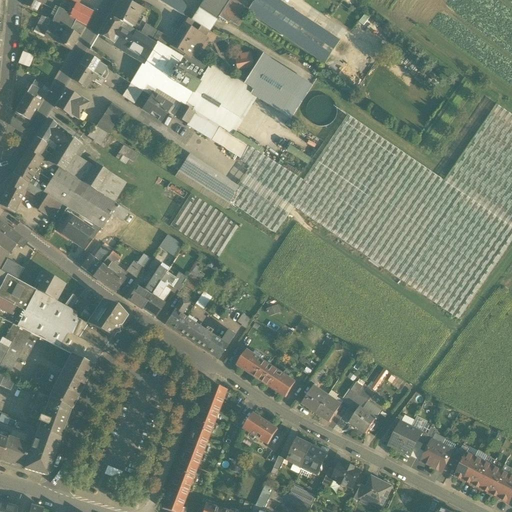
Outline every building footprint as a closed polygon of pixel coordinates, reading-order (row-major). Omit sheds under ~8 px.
[(36,12),(40,4),(42,0),(52,0),(73,10),(76,4),(67,0),(25,0),(23,6),(36,12)] [(69,18),(73,10),(52,0),(42,0),(40,4),(57,12),(69,18)] [(119,0),(111,18),(131,29),(132,28),(141,10),(121,0),(119,0)] [(171,9),(174,10),(177,5),(180,0),(179,0),(156,0),(158,0),(163,4),(166,6),(171,9)] [(208,32),(226,6),(215,0),(205,0),(191,21),(197,25),(208,32)] [(220,19),(227,23),(239,5),(231,0),(230,0),(219,18),(220,19)] [(254,0),(247,12),(325,64),(340,41),(278,0),(254,0)] [(84,27),(85,27),(92,12),(76,4),(73,10),(69,18),(69,19),(75,22),(84,27)] [(356,6),(351,12),(365,25),(370,18),(356,6)] [(52,22),(66,29),(70,31),(75,22),(69,19),(69,18),(57,12),(54,16),(52,22)] [(44,18),(52,22),(54,16),(47,13),(44,18)] [(183,24),(193,30),(197,25),(191,21),(183,16),(180,22),(183,24)] [(39,22),(49,28),(52,22),(44,18),(41,17),(39,22)] [(98,36),(131,55),(142,37),(140,36),(131,31),(109,18),(98,36)] [(66,29),(52,22),(49,28),(48,30),(44,37),(49,39),(53,33),(61,37),(66,29)] [(70,32),(79,37),(84,27),(75,22),(70,31),(70,32)] [(175,30),(178,32),(183,24),(180,22),(175,30)] [(193,30),(183,24),(178,32),(169,46),(188,58),(188,57),(194,47),(198,50),(204,41),(206,38),(193,30)] [(142,37),(149,41),(155,31),(146,26),(140,36),(142,37)] [(70,32),(70,31),(66,29),(61,37),(53,33),(49,39),(57,44),(70,52),(79,37),(70,32)] [(131,55),(144,63),(155,45),(149,41),(142,37),(131,55)] [(166,52),(155,45),(144,63),(139,71),(151,78),(158,83),(155,89),(181,105),(194,113),(219,128),(229,134),(252,95),(255,90),(244,84),(215,67),(208,69),(188,57),(188,58),(169,46),(166,52)] [(19,64),(30,68),(34,56),(23,52),(19,64)] [(92,73),(104,81),(107,75),(106,68),(86,55),(80,66),(92,74),(92,73)] [(262,55),(244,84),(255,90),(252,95),(257,97),(257,98),(281,113),(299,84),(295,75),(262,55)] [(100,87),(104,81),(92,73),(92,74),(80,66),(72,80),(72,81),(85,89),(90,81),(100,87)] [(153,88),(155,89),(158,83),(151,78),(139,71),(135,77),(138,78),(137,79),(147,85),(153,88)] [(305,82),(295,75),(299,84),(281,113),(284,115),(305,82)] [(131,84),(142,92),(147,85),(137,79),(138,78),(135,77),(130,84),(131,85),(131,84)] [(31,86),(41,92),(43,87),(34,81),(31,86)] [(122,97),(134,104),(142,92),(131,84),(131,85),(130,84),(122,97)] [(29,122),(30,122),(45,94),(41,92),(31,86),(15,113),(16,114),(29,122)] [(167,112),(174,117),(181,105),(155,89),(153,88),(150,93),(152,95),(153,94),(171,106),(167,112)] [(69,117),(70,116),(79,100),(65,91),(55,108),(69,117)] [(151,115),(161,122),(167,112),(171,106),(153,94),(152,95),(142,110),(150,115),(151,115)] [(234,137),(257,98),(257,97),(252,95),(229,134),(234,137)] [(314,98),(309,102),(307,107),(306,113),(308,119),(312,123),(317,126),(323,127),(328,125),(333,121),(336,116),(336,110),(335,104),(331,100),(326,97),(320,96),(314,98)] [(80,98),(79,100),(70,116),(75,120),(81,111),(83,112),(88,104),(87,104),(80,98)] [(107,110),(104,115),(116,123),(123,112),(111,104),(109,108),(107,110)] [(174,117),(188,124),(194,113),(181,105),(174,117)] [(511,115),(496,105),(444,181),(511,227),(511,115)] [(186,126),(211,141),(219,128),(194,113),(188,124),(186,126)] [(10,127),(20,133),(25,129),(29,122),(16,114),(11,122),(10,127)] [(104,115),(96,128),(100,130),(107,135),(108,135),(116,123),(104,115)] [(458,320),(511,241),(511,227),(444,181),(348,116),(304,181),(299,178),(264,156),(260,154),(250,168),(238,186),(234,192),(236,194),(230,202),(276,234),(294,207),(458,320)] [(45,144),(48,140),(56,126),(47,120),(36,139),(45,144)] [(66,134),(56,126),(48,140),(57,147),(59,149),(63,144),(61,142),(66,134)] [(87,137),(93,141),(100,130),(96,128),(95,127),(87,137)] [(211,141),(242,159),(250,147),(234,137),(229,134),(219,128),(211,141)] [(107,135),(100,130),(93,141),(93,142),(99,146),(107,135)] [(47,162),(64,172),(74,157),(81,145),(66,134),(61,142),(63,144),(59,149),(57,147),(50,158),(47,162)] [(36,139),(33,144),(42,150),(45,144),(36,139)] [(47,162),(50,158),(41,151),(42,150),(33,144),(28,152),(44,162),(45,161),(47,162)] [(294,145),(290,152),(311,165),(316,157),(294,145)] [(118,154),(132,163),(137,156),(123,147),(118,154)] [(260,154),(250,147),(242,159),(241,161),(250,168),(260,154)] [(28,152),(18,168),(32,177),(47,187),(52,178),(62,184),(67,174),(64,172),(47,162),(45,161),(44,162),(28,152)] [(185,184),(225,210),(230,202),(236,194),(234,192),(238,186),(189,155),(185,161),(195,168),(185,184)] [(78,181),(83,184),(93,168),(74,157),(64,172),(67,174),(78,181)] [(175,177),(185,184),(195,168),(185,161),(175,177)] [(95,164),(93,168),(83,184),(88,187),(96,192),(97,192),(109,173),(95,164)] [(27,184),(32,177),(18,168),(14,175),(27,184)] [(109,173),(97,192),(104,197),(116,178),(109,173)] [(67,174),(62,184),(90,201),(96,192),(88,187),(83,184),(78,181),(67,174)] [(8,188),(23,196),(26,191),(29,185),(27,184),(14,175),(8,188)] [(97,192),(96,192),(90,201),(62,184),(52,178),(47,187),(43,193),(51,198),(56,202),(61,205),(68,209),(93,225),(100,229),(102,231),(111,216),(117,205),(116,204),(111,201),(104,197),(97,192)] [(104,197),(111,201),(123,182),(116,178),(104,197)] [(166,189),(183,199),(186,194),(170,183),(166,189)] [(29,185),(26,191),(39,199),(43,193),(29,185)] [(0,202),(0,207),(14,214),(23,196),(8,188),(0,202)] [(34,208),(42,213),(51,198),(43,193),(39,199),(36,204),(34,208)] [(169,227),(219,258),(238,228),(239,229),(241,227),(239,226),(190,194),(169,227)] [(56,202),(51,198),(42,213),(47,216),(56,202)] [(61,205),(56,202),(47,216),(51,219),(61,205)] [(111,216),(123,223),(129,212),(117,205),(111,216)] [(64,234),(81,246),(87,237),(91,231),(90,230),(74,220),(64,234)] [(87,237),(92,240),(100,229),(93,225),(90,230),(91,231),(87,237)] [(9,254),(17,244),(21,238),(7,228),(0,240),(0,251),(2,252),(4,250),(9,254)] [(159,247),(175,259),(183,246),(167,236),(159,247)] [(27,243),(21,238),(17,244),(23,248),(27,243)] [(94,259),(102,265),(107,258),(108,258),(112,252),(103,245),(94,259)] [(0,269),(6,259),(9,254),(4,250),(2,252),(0,251),(0,269)] [(120,258),(112,252),(108,258),(107,258),(102,265),(108,270),(112,264),(115,260),(117,261),(120,258)] [(81,268),(93,276),(102,265),(94,259),(90,256),(81,268)] [(7,275),(11,277),(18,266),(6,259),(0,269),(0,271),(7,275)] [(127,273),(131,276),(138,266),(134,263),(127,273)] [(112,264),(108,270),(116,276),(118,273),(121,270),(112,264)] [(126,280),(118,273),(116,276),(108,270),(102,265),(93,276),(108,288),(116,293),(126,280)] [(24,269),(18,266),(11,277),(11,278),(17,281),(24,269)] [(143,270),(138,266),(131,276),(136,280),(143,270)] [(149,284),(144,292),(151,296),(151,295),(160,282),(166,272),(159,267),(148,284),(149,284)] [(71,355),(93,366),(111,338),(87,325),(77,318),(76,314),(70,310),(64,306),(54,301),(33,289),(17,281),(11,278),(11,277),(7,275),(0,271),(0,284),(2,285),(0,288),(0,298),(17,307),(24,312),(17,327),(20,328),(31,334),(71,355)] [(177,280),(166,272),(160,282),(165,286),(167,284),(172,288),(177,280)] [(33,289),(54,301),(63,285),(42,274),(33,289)] [(178,292),(183,284),(187,279),(181,275),(177,280),(172,288),(178,292)] [(190,275),(187,279),(183,284),(193,291),(199,281),(190,275)] [(160,282),(151,295),(157,299),(165,286),(160,282)] [(142,310),(151,296),(144,292),(136,287),(127,300),(142,310)] [(196,305),(203,309),(211,298),(203,293),(196,305)] [(64,306),(70,310),(78,299),(72,295),(64,306)] [(164,304),(157,299),(151,295),(151,296),(142,310),(154,318),(164,304)] [(0,309),(12,316),(17,307),(0,298),(0,309)] [(181,300),(174,311),(181,315),(188,304),(181,300)] [(111,338),(112,338),(115,334),(118,333),(117,329),(117,326),(120,326),(126,317),(103,301),(99,307),(95,308),(96,312),(93,316),(89,317),(89,321),(87,325),(111,338)] [(270,317),(282,312),(279,304),(267,309),(270,317)] [(186,319),(181,315),(174,311),(164,325),(177,333),(186,319)] [(236,324),(240,326),(246,318),(242,315),(236,324)] [(240,326),(245,330),(251,321),(246,318),(240,326)] [(200,328),(186,319),(177,333),(191,342),(200,328)] [(4,340),(11,343),(20,328),(17,327),(13,325),(4,340)] [(20,328),(11,343),(9,349),(0,364),(0,371),(8,376),(31,334),(20,328)] [(214,337),(200,328),(191,342),(205,352),(214,337)] [(220,341),(214,337),(205,352),(218,360),(227,346),(230,340),(234,335),(228,331),(220,341)] [(2,338),(0,341),(0,344),(9,349),(11,343),(4,340),(2,338)] [(0,364),(9,349),(0,344),(0,364)] [(236,366),(261,382),(271,367),(246,351),(236,366)] [(71,355),(49,399),(70,410),(92,367),(93,366),(71,355)] [(295,383),(271,367),(261,382),(286,398),(295,383)] [(368,387),(375,391),(387,372),(380,368),(368,387)] [(311,381),(316,385),(325,372),(319,369),(311,381)] [(0,386),(10,391),(14,381),(0,374),(0,386)] [(351,391),(357,395),(362,387),(356,383),(351,391)] [(209,385),(197,416),(214,422),(226,391),(209,385)] [(316,414),(327,398),(320,393),(321,392),(314,387),(302,404),(316,414)] [(357,395),(365,401),(368,402),(373,395),(362,387),(357,395)] [(365,401),(357,395),(351,391),(343,402),(349,407),(357,412),(359,409),(360,409),(362,405),(365,401)] [(29,418),(38,422),(39,417),(42,418),(49,399),(38,393),(29,418)] [(340,407),(327,398),(316,414),(329,423),(340,407)] [(37,423),(40,424),(62,432),(70,410),(49,399),(42,418),(39,417),(38,422),(37,423)] [(381,411),(368,402),(365,401),(362,405),(360,409),(375,420),(381,411)] [(365,435),(375,420),(360,409),(359,409),(357,412),(349,424),(365,435)] [(243,429),(268,445),(278,430),(253,414),(243,429)] [(11,418),(3,415),(0,421),(8,425),(11,418)] [(202,453),(214,422),(197,416),(185,447),(202,453)] [(390,428),(396,431),(401,423),(404,418),(399,416),(390,428)] [(389,446),(399,451),(411,428),(401,423),(396,431),(389,446)] [(60,440),(62,432),(40,424),(38,430),(60,440)] [(421,433),(411,428),(399,451),(410,457),(417,442),(422,434),(421,433)] [(38,430),(34,441),(56,450),(60,440),(38,430)] [(417,442),(422,445),(428,435),(422,432),(421,433),(422,434),(417,442)] [(434,438),(428,435),(422,445),(420,451),(425,453),(431,441),(432,441),(434,438)] [(0,461),(24,468),(32,447),(8,438),(7,440),(0,460),(0,461)] [(296,463),(302,466),(311,446),(296,440),(287,462),(294,465),(296,463)] [(46,476),(56,450),(34,441),(32,447),(24,468),(24,470),(46,476)] [(420,462),(431,468),(442,447),(432,441),(431,441),(425,453),(420,462)] [(328,454),(311,446),(302,466),(302,467),(318,474),(328,454)] [(190,484),(202,453),(185,447),(173,478),(190,484)] [(452,452),(442,447),(431,468),(442,473),(447,465),(453,452),(452,452)] [(462,447),(460,451),(455,462),(460,464),(466,454),(468,450),(462,447)] [(453,466),(455,462),(460,451),(454,448),(452,452),(453,452),(447,465),(452,467),(453,466)] [(460,477),(464,479),(475,458),(466,454),(460,464),(454,477),(459,479),(460,477)] [(274,468),(280,471),(285,460),(279,457),(275,466),(274,468)] [(467,483),(472,486),(483,463),(475,458),(464,479),(468,481),(467,483)] [(346,486),(352,488),(360,472),(353,469),(354,468),(347,465),(347,466),(340,463),(336,472),(333,479),(334,480),(339,482),(338,484),(345,487),(346,486)] [(478,486),(482,488),(492,467),(483,463),(472,486),(477,488),(478,486)] [(485,493),(490,495),(501,472),(492,467),(482,488),(486,490),(485,493)] [(322,484),(330,488),(334,480),(333,479),(336,472),(329,469),(322,484)] [(496,495),(500,497),(510,476),(501,472),(490,495),(495,498),(496,495)] [(511,477),(510,476),(500,497),(499,500),(508,504),(511,496),(511,477)] [(361,499),(371,504),(381,509),(391,487),(372,477),(367,487),(361,499)] [(167,511),(179,511),(190,484),(173,478),(161,510),(167,511)] [(353,499),(359,503),(361,499),(367,487),(361,484),(353,499)] [(253,511),(260,511),(262,511),(263,511),(270,498),(274,490),(266,486),(253,511)] [(288,497),(301,502),(305,492),(293,486),(288,497)] [(270,498),(283,505),(287,496),(274,490),(270,498)] [(316,497),(305,492),(301,502),(312,507),(314,501),(316,497)] [(288,497),(287,496),(283,505),(295,510),(295,511),(309,511),(312,507),(301,502),(288,497)] [(369,508),(371,504),(361,499),(359,503),(369,508)]
